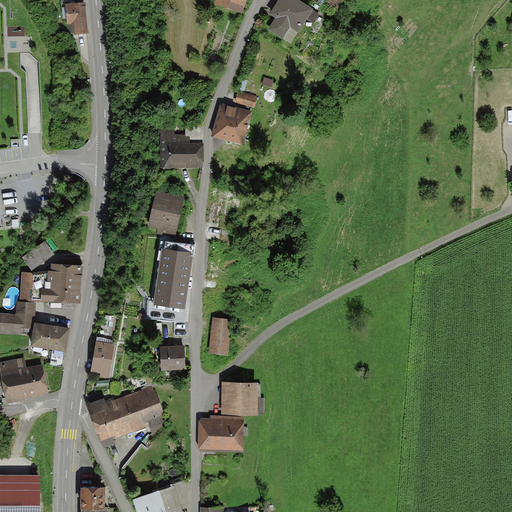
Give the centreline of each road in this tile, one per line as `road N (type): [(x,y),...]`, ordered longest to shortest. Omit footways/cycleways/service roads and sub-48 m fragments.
road 1 (residential): [(259,0),(205,129),(195,386)]
road 2 (residential): [(195,386),(205,387),(267,331),(410,250),(511,207)]
road 3 (tertiary): [(72,400),(105,164)]
road 4 (tertiary): [(105,164),(96,0)]
road 5 (residential): [(195,386),(195,511)]
